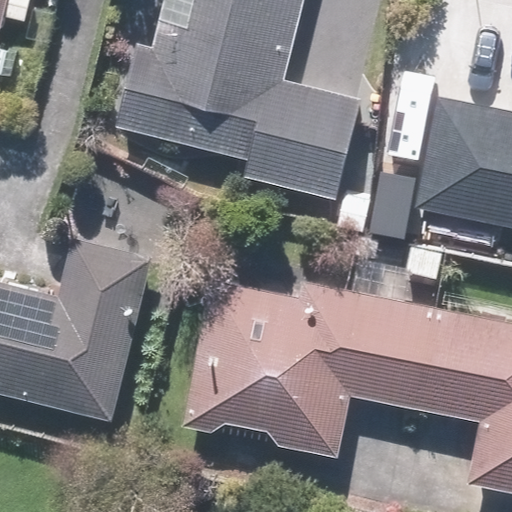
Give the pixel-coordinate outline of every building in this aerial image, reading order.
[(0,0),(0,28),(8,31),(15,0),(0,0)] [(294,70),(311,0),(172,0),(163,37),(148,34),(128,116),(259,149),(255,166),(346,189),(371,90),(294,70)] [(511,99),(448,87),(426,197),(511,213),(511,99)] [(0,269),(0,379),(122,410),(163,249),(84,230),(69,287),(0,269)] [(511,310),(418,292),(425,258),(369,247),(363,281),(312,270),(309,286),(218,268),(188,414),(348,446),(360,382),(490,408),(477,472),(511,478),(511,310)]
